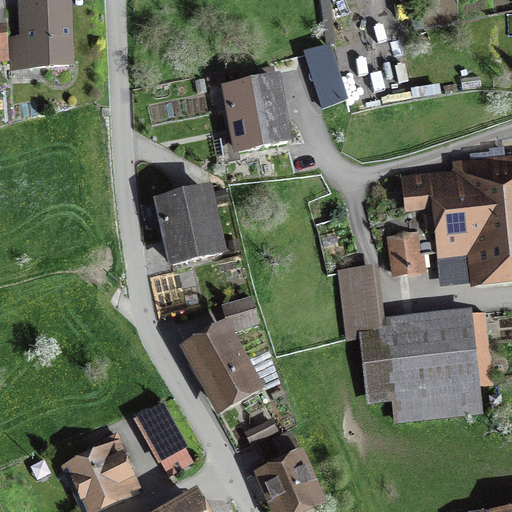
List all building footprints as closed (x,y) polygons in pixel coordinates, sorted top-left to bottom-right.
[(27,8),(30,68),(70,66),(67,6),(27,8)] [(331,43),(304,51),(322,108),(347,100),(331,43)] [(276,83),(226,92),(237,153),(287,144),(276,83)] [(511,159),(453,166),(454,175),(433,177),(434,180),(406,183),(409,209),(437,206),(443,262),(479,258),(481,276),(511,272),(511,159)] [(208,194),(159,205),(173,265),(222,254),(221,253),(208,194)] [(420,236),(390,240),(395,275),(424,271),(420,236)] [(341,274),(348,339),(363,337),(363,336),(374,334),(368,271),(347,274),(341,274)] [(252,299),(225,306),(232,334),(259,326),(252,299)] [(491,383),(485,323),(374,334),(363,336),(363,337),(369,396),(395,393),(398,423),(480,414),(476,384),(491,383)] [(220,409),(256,390),(224,333),(189,352),(220,409)] [(185,448),(162,408),(138,422),(160,462),(185,448)] [(117,437),(89,450),(93,459),(70,469),(75,480),(88,511),(138,488),(120,447),(121,446),(117,437)] [(260,472),(277,511),(299,511),(318,504),(298,456),(260,472)] [(176,511),(198,511),(193,503),(176,511)]
